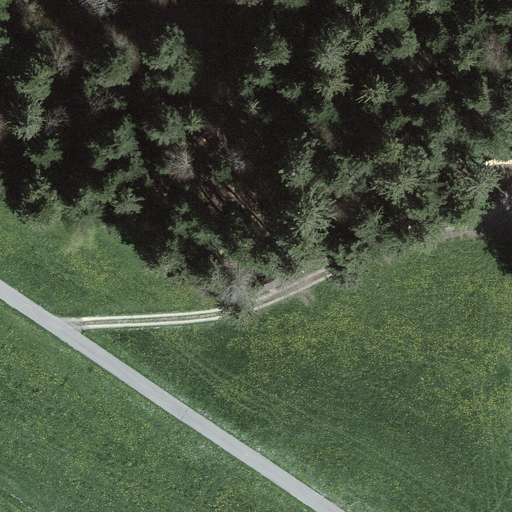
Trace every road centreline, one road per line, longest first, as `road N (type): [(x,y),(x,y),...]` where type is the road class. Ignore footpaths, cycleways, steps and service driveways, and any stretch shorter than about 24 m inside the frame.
road 1 (track): [(57,328),(241,308),(511,193)]
road 2 (unclassified): [(0,289),(337,511)]
